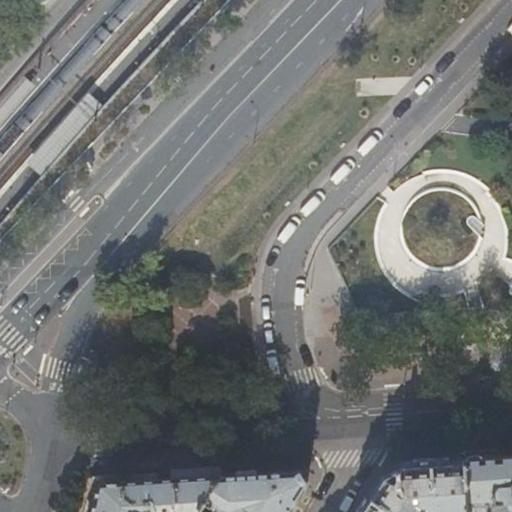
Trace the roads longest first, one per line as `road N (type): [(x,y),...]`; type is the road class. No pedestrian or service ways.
road 1 (residential): [(294,378),(283,297),(301,236),(511,11)]
road 2 (primary): [(338,0),(103,247)]
road 3 (secondary): [(46,440),(279,423)]
road 4 (primary): [(46,440),(56,381),(103,247)]
road 5 (secondary): [(346,416),(511,404)]
road 6 (primary): [(103,247),(0,334)]
